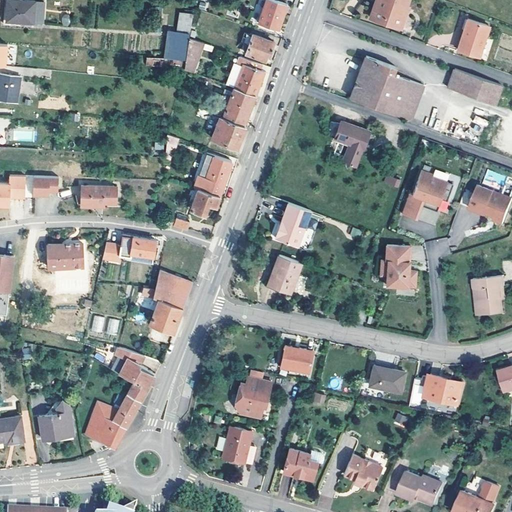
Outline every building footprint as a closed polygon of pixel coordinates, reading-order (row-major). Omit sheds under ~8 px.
[(34,1),(8,0),(6,0),(6,21),(34,22),(34,1)] [(273,0),(267,0),(259,24),(268,27),(267,30),(272,31),(273,29),(279,31),(287,5),(273,0)] [(403,12),(407,0),(376,0),(372,13),(384,17),(382,21),(401,28),(406,13),(403,12)] [(182,12),(178,31),(190,33),(194,13),(182,12)] [(382,21),(384,17),(372,13),(370,17),(382,21)] [(61,15),(63,26),(70,25),(68,14),(61,15)] [(479,56),(489,25),(468,18),(458,49),(479,56)] [(171,30),(166,57),(186,61),(189,38),(190,33),(178,31),(171,30)] [(275,42),(253,35),(248,50),(245,50),(244,53),(266,61),(268,55),(270,56),(275,42)] [(190,71),(201,43),(189,38),(186,61),(185,69),(190,71)] [(411,120),(423,84),(393,73),(395,66),(366,55),(351,98),(411,120)] [(244,67),(236,88),(256,96),(265,72),(260,70),(262,65),(240,57),(237,65),(244,67)] [(502,85),(455,68),(448,87),(495,104),(502,85)] [(0,74),(0,76),(0,99),(17,101),(21,77),(0,74)] [(224,117),(245,125),(256,96),(236,88),(235,88),(224,117)] [(224,117),(221,116),(213,138),(237,148),(246,126),(245,125),(224,117)] [(475,116),(473,121),(484,126),(486,120),(475,116)] [(363,148),(370,131),(342,121),(342,123),(331,121),(329,129),(327,134),(350,143),(343,161),(356,165),(362,147),(363,148)] [(173,153),(178,138),(168,134),(166,150),(173,153)] [(166,150),(165,159),(171,159),(173,153),(166,150)] [(199,187),(221,195),(232,161),(207,152),(195,186),(199,187)] [(432,178),(420,174),(412,198),(409,197),(402,218),(416,223),(421,209),(422,207),(427,209),(428,212),(436,215),(440,203),(446,205),(454,183),(433,176),(432,178)] [(25,198),(26,176),(10,175),(10,183),(0,182),(0,205),(10,206),(10,197),(25,198)] [(59,177),(34,176),(33,195),(49,195),(50,191),(58,191),(59,177)] [(398,186),(401,179),(391,176),(389,183),(398,186)] [(478,184),(469,207),(485,213),(485,212),(491,214),(491,212),(495,213),(494,215),(493,219),(503,223),(511,199),(511,196),(494,189),(494,190),(478,184)] [(81,186),(80,206),(91,206),(91,202),(105,203),(117,203),(117,187),(81,186)] [(221,195),(199,187),(191,209),(206,214),(210,204),(217,206),(221,195)] [(298,245),(311,210),(288,202),(282,218),(284,219),(282,225),(280,224),(275,237),(298,245)] [(175,221),(173,220),(172,224),(187,229),(190,221),(177,217),(175,221)] [(362,230),(353,226),(350,234),(359,237),(362,230)] [(107,243),(104,258),(119,261),(120,256),(131,257),(132,253),(154,257),(156,241),(123,236),(121,246),(107,243)] [(82,243),(72,244),(72,247),(64,247),(64,244),(48,245),(50,268),(84,267),(82,243)] [(412,245),(388,244),(387,259),(383,258),(381,274),(388,274),(387,284),(416,286),(417,270),(408,270),(408,265),(411,265),(412,245)] [(132,253),(131,257),(130,260),(153,264),(154,257),(132,253)] [(290,292),(302,262),(279,253),(268,284),(290,292)] [(14,256),(0,254),(0,313),(6,315),(14,256)] [(159,298),(150,322),(173,331),(180,314),(192,281),(160,269),(155,288),(144,288),(142,295),(153,296),(159,298)] [(501,294),(500,283),(502,283),(505,282),(504,275),(474,277),(475,287),(479,287),(481,298),(479,298),(480,308),(502,306),(501,294)] [(481,298),(479,287),(475,287),(477,313),(503,311),(502,306),(480,308),(479,298),(481,298)] [(93,315),(91,330),(102,332),(104,317),(93,315)] [(117,334),(119,319),(108,318),(106,333),(117,334)] [(309,372),(314,350),(285,345),(281,366),(309,372)] [(154,373),(146,368),(145,370),(138,367),(139,364),(144,355),(123,347),(120,355),(131,360),(124,374),(134,380),(147,388),(151,381),(154,375),(153,375),(154,373)] [(22,348),(23,359),(31,359),(30,348),(22,348)] [(112,370),(123,375),(124,374),(131,360),(120,355),(112,370)] [(400,392),(405,372),(374,365),(369,385),(400,392)] [(511,389),(511,365),(498,370),(505,391),(511,389)] [(458,404),(463,382),(430,374),(425,396),(458,404)] [(268,399),(272,381),(248,375),(246,383),(241,382),(235,405),(240,412),(246,414),(244,421),(258,424),(259,417),(260,417),(263,406),(265,398),(268,399)] [(141,399),(147,388),(134,380),(128,393),(141,399)] [(323,402),(325,395),(315,392),(313,400),(323,402)] [(133,414),(141,399),(128,393),(118,410),(113,420),(126,426),(133,414)] [(98,401),(94,412),(113,420),(118,410),(98,401)] [(74,434),(70,411),(39,416),(43,439),(52,438),(74,434)] [(105,439),(115,447),(119,439),(126,426),(113,420),(94,412),(87,433),(96,436),(105,439)] [(405,426),(408,417),(397,413),(394,421),(405,426)] [(21,417),(0,420),(0,443),(9,442),(9,444),(25,441),(21,417)] [(249,445),(251,436),(247,429),(230,425),(224,451),(228,458),(245,462),(249,445)] [(343,433),(339,443),(353,449),(357,439),(343,433)] [(256,446),(249,445),(245,462),(252,464),(256,446)] [(313,480),(318,462),(323,463),(324,457),(324,455),(322,452),(320,451),(311,448),(310,454),(290,448),(283,471),(294,474),(296,471),(304,473),(303,477),(313,480)] [(372,490),(382,467),(353,454),(344,474),(355,479),(362,482),(361,485),(372,490)] [(433,504),(442,482),(424,475),(423,478),(406,470),(397,493),(414,500),(416,495),(421,497),(420,499),(433,504)] [(491,511),(495,503),(493,502),(500,486),(487,481),(487,482),(485,482),(483,487),(484,488),(480,497),(463,489),(453,511),(454,511),(491,511)]
